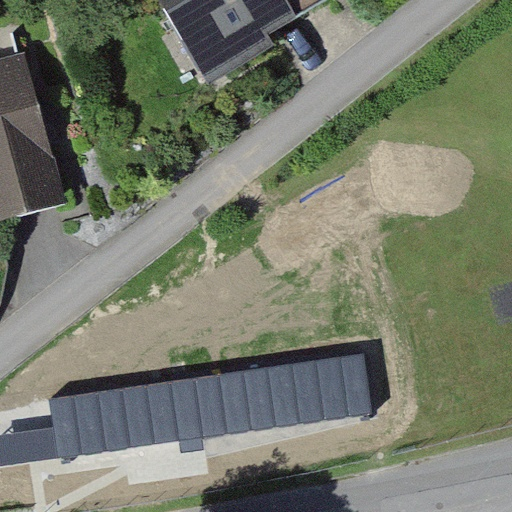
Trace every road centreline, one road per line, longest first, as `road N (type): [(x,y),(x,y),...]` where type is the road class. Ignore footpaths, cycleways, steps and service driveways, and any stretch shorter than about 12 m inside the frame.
road 1 (residential): [(0,354),(451,0)]
road 2 (residential): [(511,471),(335,511)]
